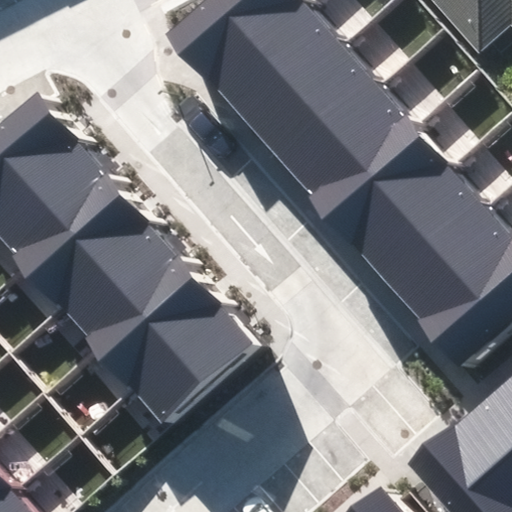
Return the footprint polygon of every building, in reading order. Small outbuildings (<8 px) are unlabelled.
[(212,88),(314,1),(312,0),(226,0),(175,44),(212,88)] [(511,30),(511,0),(432,0),(483,56),(511,30)] [(247,128),(349,42),(314,1),(212,88),(247,128)] [(283,169),(384,83),(349,42),(247,128),(283,169)] [(318,210),(419,124),(384,83),(283,169),(318,210)] [(0,216),(86,141),(40,90),(0,125),(0,216)] [(352,250),(454,164),(419,124),(318,210),(352,250)] [(86,141),(0,216),(0,237),(28,268),(127,183),(86,141)] [(386,290),(488,203),(454,164),(352,250),(386,290)] [(160,222),(127,183),(28,268),(61,307),(160,222)] [(422,331),(511,253),(511,231),(488,203),(386,290),(422,331)] [(160,222),(61,307),(98,350),(197,265),(160,222)] [(511,253),(422,331),(456,371),(511,323),(511,253)] [(232,305),(197,265),(98,350),(132,389),(232,305)] [(232,305),(132,389),(167,430),(266,345),(232,305)] [(511,380),(502,389),(511,400),(511,380)] [(460,425),(511,484),(511,400),(502,389),(460,425)] [(511,511),(511,484),(460,425),(417,461),(460,511),(511,511)] [(0,504),(18,489),(0,467),(0,504)] [(38,511),(18,489),(0,504),(0,511),(38,511)] [(404,511),(386,490),(360,511),(404,511)]
